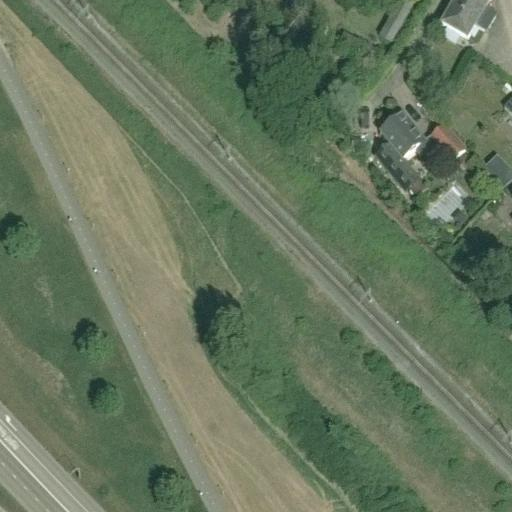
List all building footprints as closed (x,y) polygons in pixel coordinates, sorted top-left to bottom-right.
[(483,13),(490,0),(457,0),(442,26),(466,41),(476,25),(484,30),(491,18),(483,13)] [(396,1),(376,38),(390,45),(410,9),(396,1)] [(378,55),(341,34),(335,45),(372,66),(378,55)] [(431,152),(413,130),(410,133),(400,120),(380,136),(389,147),(402,164),(414,154),(419,160),(431,152)] [(468,158),(446,133),(434,144),(456,169),(468,158)] [(389,147),(374,159),(404,196),(417,185),(418,185),(405,169),(402,164),(389,147)] [(447,213),(461,201),(453,192),(439,203),(447,213)]
